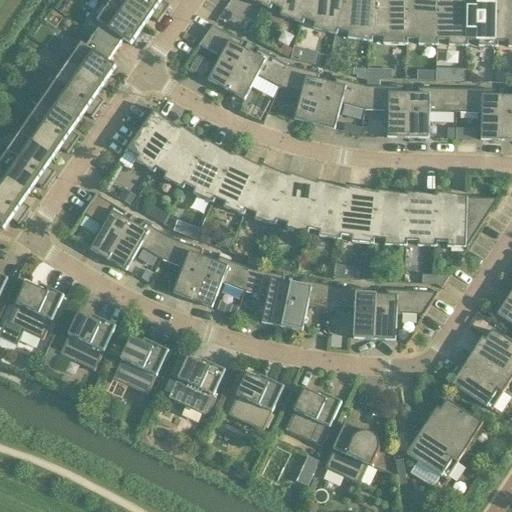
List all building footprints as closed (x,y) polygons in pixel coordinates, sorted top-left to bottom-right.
[(158,24),(164,16),(141,0),(103,0),(110,4),(143,28),(151,17),(158,22),(157,23),(158,24)] [(160,3),(162,0),(141,0),(164,16),(170,7),(169,6),(168,8),(160,3)] [(274,0),(250,0),(270,11),(272,7),(271,7),(274,0)] [(311,0),(274,0),(271,7),(272,7),(282,13),(280,17),(302,25),(304,22),(303,21),(311,0)] [(344,0),(311,0),(303,21),(304,22),(315,26),(314,30),(336,36),(337,32),(344,0)] [(376,0),(344,0),(337,32),(349,35),(348,40),(371,43),(372,39),(371,39),(376,0)] [(406,0),(376,0),(371,39),(372,39),(384,41),(383,45),(407,46),(407,42),(406,41),(406,0)] [(436,0),(406,0),(406,41),(407,42),(419,42),(419,46),(437,47),(437,42),(436,0)] [(467,0),(436,0),(437,42),(449,43),(449,47),(467,48),(467,43),(466,43),(467,0)] [(496,0),(467,0),(466,43),(467,43),(479,43),(479,48),(497,48),(497,44),(496,44),(496,0)] [(511,0),(496,0),(496,44),(497,44),(509,44),(509,49),(511,48),(511,0)] [(130,46),(143,28),(110,4),(97,23),(102,26),(94,37),(115,52),(123,41),(130,46)] [(221,10),(227,22),(240,16),(234,4),(221,10)] [(213,26),(198,48),(199,48),(200,47),(221,58),(208,82),(226,92),(247,53),(239,49),(242,43),(213,28),(214,27),(213,26)] [(94,37),(81,28),(78,33),(91,42),(94,37)] [(107,64),(115,52),(94,37),(86,49),(82,46),(69,64),(102,88),(115,69),(107,64)] [(247,53),(226,92),(244,101),(257,77),(278,89),(287,67),(258,51),(255,57),(247,53)] [(95,99),(102,88),(69,64),(56,82),(98,111),(104,102),(103,102),(102,103),(95,99)] [(287,67),(278,89),(302,95),(295,121),(314,126),(325,84),(317,81),(319,75),(287,67)] [(352,76),(357,76),(357,79),(366,81),(366,71),(353,69),(352,76)] [(444,82),(445,70),(436,69),(435,81),(444,82)] [(367,86),(379,86),(380,71),(367,71),(367,86)] [(325,84),(314,126),(334,131),(341,105),(364,111),(367,88),(335,80),(334,86),(325,84)] [(92,120),(98,111),(56,82),(44,100),(78,123),(85,112),(92,117),(91,119),(92,120)] [(367,88),(364,111),(388,112),(388,139),(408,140),(409,96),(400,95),(400,89),(367,88)] [(409,96),(408,140),(428,140),(429,113),(455,114),(456,91),(418,89),(418,96),(409,96)] [(456,91),(455,114),(482,115),(481,142),(501,142),(502,98),(494,98),(494,92),(456,91)] [(502,98),(501,142),(511,142),(511,92),(511,98),(502,98)] [(70,134),(78,123),(44,100),(32,118),(73,147),(79,138),(78,137),(77,139),(70,134)] [(178,131),(178,130),(163,122),(164,120),(155,113),(156,112),(155,111),(124,155),(125,156),(128,152),(138,159),(136,163),(154,174),(156,171),(155,170),(178,131)] [(68,155),(73,147),(32,118),(20,135),(53,159),(61,148),(68,153),(67,155),(68,155)] [(204,145),(188,137),(189,135),(179,128),(178,130),(178,131),(155,170),(156,171),(166,177),(164,181),(183,190),(185,187),(184,186),(204,145)] [(353,128),(351,136),(359,138),(361,130),(353,128)] [(464,142),(465,129),(455,129),(455,141),(464,142)] [(46,170),(53,159),(20,135),(7,153),(49,182),(55,174),(54,173),(53,175),(46,170)] [(232,158),(231,158),(215,151),(216,149),(205,143),(204,145),(184,186),(185,187),(195,192),(194,196),(213,204),(214,201),(214,200),(232,158)] [(43,191),(49,182),(7,153),(0,163),(0,174),(29,194),(36,183),(43,188),(42,190),(43,191)] [(259,169),(242,163),(243,161),(232,155),(231,158),(232,158),(214,200),(214,201),(225,205),(224,209),(244,216),(245,213),(244,212),(259,169)] [(288,179),(287,178),(270,174),(271,172),(259,167),(259,169),(244,212),(245,213),(256,217),(255,221),(275,227),(276,223),(275,223),(288,179)] [(21,205),(29,194),(0,174),(0,200),(24,218),(30,209),(29,208),(28,210),(21,205)] [(317,186),(316,186),(299,182),(300,180),(288,176),(287,178),(288,179),(275,223),(276,223),(288,226),(287,230),(308,235),(309,231),(308,231),(317,186)] [(308,231),(309,231),(320,234),(319,238),(340,241),(341,237),(340,237),(347,192),(346,192),(329,189),(329,187),(317,183),(316,186),(317,186),(308,231)] [(376,196),(358,194),(359,192),(346,189),(346,192),(347,192),(340,237),(341,237),(353,239),(352,243),(373,245),(374,241),(373,241),(376,196)] [(135,199),(126,193),(121,201),(131,207),(135,199)] [(406,198),(405,198),(388,197),(389,195),(376,193),(376,196),(373,241),(374,241),(385,242),(385,247),(406,247),(406,243),(405,243),(406,198)] [(436,198),(435,198),(418,198),(418,196),(406,194),(405,198),(406,198),(405,243),(406,243),(418,243),(418,248),(436,248),(436,244),(435,244),(436,198)] [(97,195),(82,217),(83,217),(83,216),(104,228),(91,252),(108,262),(130,224),(123,220),(126,214),(97,197),(97,196),(97,195)] [(435,244),(436,244),(448,244),(448,248),(466,249),(465,250),(466,251),(501,197),(500,197),(497,200),(448,199),(448,197),(435,195),(435,198),(436,198),(435,244)] [(18,226),(24,218),(0,200),(0,228),(3,231),(11,219),(19,224),(18,226)] [(155,222),(163,227),(168,218),(161,213),(155,222)] [(160,261),(171,240),(141,223),(138,228),(130,224),(108,262),(126,272),(139,249),(160,261)] [(195,240),(199,230),(191,227),(187,237),(195,240)] [(228,251),(232,240),(221,236),(217,247),(228,251)] [(171,240),(160,261),(183,270),(174,295),(192,302),(208,261),(200,258),(202,252),(171,240)] [(208,261),(192,302),(211,310),(221,284),(244,293),(250,271),(219,258),(216,264),(208,261)] [(253,258),(252,267),(259,269),(261,260),(253,258)] [(334,280),(351,280),(352,266),(334,265),(334,280)] [(250,271),(244,293),(267,298),(261,325),(281,329),(291,286),(282,284),(284,278),(250,271)] [(148,284),(153,275),(147,272),(142,280),(148,284)] [(434,285),(435,277),(422,276),(422,285),(434,285)] [(449,278),(435,277),(434,285),(435,285),(441,289),(449,278)] [(291,286),(281,329),(302,333),(308,307),(331,312),(334,288),(301,281),(299,288),(291,286)] [(24,333),(43,342),(63,298),(45,289),(43,294),(26,286),(9,324),(5,322),(0,333),(0,340),(17,348),(24,333)] [(334,288),(331,312),(355,313),(354,340),(374,341),(377,297),(368,297),(368,290),(334,288)] [(377,297),(374,341),(395,342),(396,315),(422,317),(422,318),(423,318),(439,294),(438,293),(437,294),(386,291),(385,298),(377,297)] [(511,294),(498,316),(511,325),(511,294)] [(239,309),(230,305),(226,315),(235,318),(239,309)] [(95,325),(78,317),(61,354),(60,357),(95,373),(115,329),(97,320),(95,325)] [(479,346),(471,358),(510,384),(511,380),(511,345),(492,332),(482,347),(479,346)] [(341,350),(341,338),(332,338),(331,349),(341,350)] [(148,349),(131,341),(112,381),(147,397),(168,353),(150,345),(148,349)] [(40,367),(53,372),(60,357),(61,354),(48,349),(40,367)] [(492,412),(510,384),(471,358),(452,386),(492,412)] [(169,377),(178,382),(169,401),(204,417),(225,373),(207,364),(205,369),(188,361),(186,364),(177,360),(169,377)] [(263,385),(246,377),(228,417),(263,433),(283,389),(265,381),(263,385)] [(321,400),(304,393),(285,433),(320,449),(341,405),(323,396),(321,400)] [(425,428),(465,453),(483,425),(447,402),(436,417),(433,415),(425,428)] [(345,426),(325,471),(359,487),(368,468),(373,470),(373,468),(372,468),(379,452),(379,449),(379,445),(377,441),(374,438),(372,437),(370,436),(367,435),(363,435),(345,426)] [(465,453),(425,428),(407,456),(418,463),(410,474),(433,489),(440,477),(446,482),(465,453)] [(312,477),(301,472),(296,482),(307,487),(312,477)]
